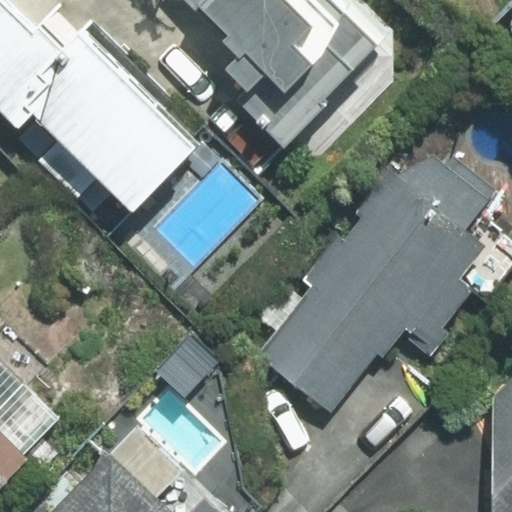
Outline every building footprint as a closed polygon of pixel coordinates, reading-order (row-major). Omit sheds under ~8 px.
[(56,52),(6,0),(0,0),(0,114),(14,129),(27,117),(122,219),(188,157),(74,35),(56,52)] [(200,0),(182,18),(199,35),(191,44),(239,92),(233,98),(285,149),(391,41),(349,0),(200,0)] [(508,187),(423,127),(260,359),(335,412),(365,369),(375,376),(404,335),(430,353),(473,293),(488,303),(511,269),(511,246),(481,225),(508,187)] [(0,491),(67,416),(0,356),(0,491)] [(511,511),(511,371),(491,391),(485,511),(511,511)] [(228,511),(232,508),(208,486),(183,511),(169,511),(156,499),(183,469),(142,431),(75,505),(55,487),(32,511),(228,511)]
